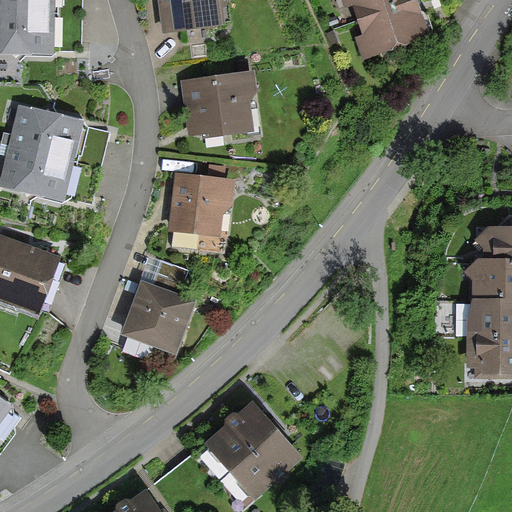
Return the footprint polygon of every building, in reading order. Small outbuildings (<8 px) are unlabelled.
[(0,0),(0,10),(52,13),(52,0),(0,0)] [(158,0),(163,36),(226,27),(221,0),(158,0)] [(357,0),(362,17),(412,0),(347,0),(348,3),(357,0)] [(412,0),(362,17),(369,36),(360,39),(365,54),(424,34),(412,0)] [(0,47),(51,50),(52,13),(0,10),(0,47)] [(251,91),(249,76),(187,85),(193,132),(249,125),(244,92),(251,91)] [(70,160),(78,124),(22,111),(13,147),(70,160)] [(61,196),(70,160),(13,147),(4,183),(61,196)] [(229,184),(178,179),(174,229),(219,233),(221,203),(227,204),(229,184)] [(511,225),(477,226),(477,260),(511,259),(511,225)] [(56,262),(0,241),(0,294),(39,309),(56,262)] [(471,260),(472,300),(511,299),(511,259),(477,260),(471,260)] [(173,351),(190,302),(143,285),(126,334),(173,351)] [(511,299),(472,300),(472,337),(511,336),(511,299)] [(511,336),(472,337),(472,375),(511,374),(511,336)] [(275,432),(253,407),(211,443),(233,468),(275,432)] [(296,456),(275,432),(233,468),(254,493),(296,456)] [(122,511),(156,511),(146,496),(122,511)]
